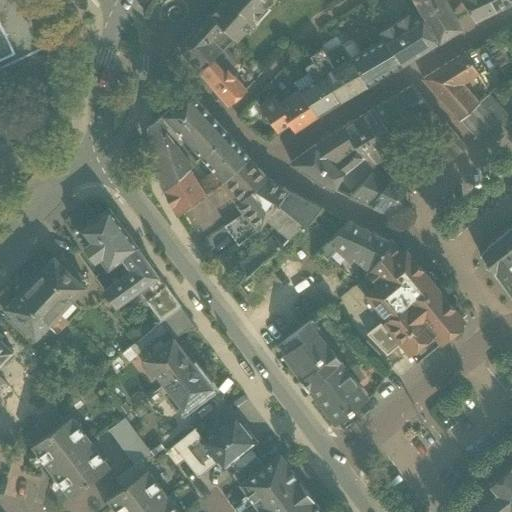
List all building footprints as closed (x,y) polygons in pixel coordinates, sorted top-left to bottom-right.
[(0,0),(0,67),(43,48),(20,0),(0,0)] [(223,0),(210,15),(233,39),(235,41),(252,23),(251,22),(268,4),(269,5),(273,0),(223,0)] [(460,29),(444,0),(413,0),(440,42),(460,29)] [(461,0),(475,22),(496,11),(488,0),(461,0)] [(511,3),(511,0),(488,0),(496,11),(511,3)] [(210,15),(209,14),(181,45),(181,51),(199,71),(212,58),(220,51),(233,39),(210,15)] [(420,17),(413,21),(408,14),(379,32),(383,39),(401,66),(436,44),(420,17)] [(350,59),(350,60),(366,87),(401,66),(383,39),(350,59)] [(366,87),(350,60),(350,59),(341,45),(326,54),(322,48),(309,57),(322,76),(322,77),(323,77),(339,102),(366,87)] [(464,53),(444,66),(460,84),(477,73),(464,53)] [(233,76),(227,69),(224,72),(212,58),(199,71),(228,105),(246,90),(233,75),(233,76)] [(460,84),(444,66),(423,79),(460,120),(478,104),(465,89),(460,84)] [(339,102),(323,77),(322,77),(299,90),(317,116),(339,102)] [(480,78),(465,89),(478,104),(490,94),(480,78)] [(430,107),(412,86),(392,98),(410,120),(415,128),(431,144),(440,136),(448,145),(457,136),(431,107),(430,107)] [(317,116),(299,90),(280,103),(277,106),(290,124),(294,131),(317,116)] [(227,134),(189,93),(163,115),(185,138),(186,139),(201,156),(227,134)] [(478,104),(460,120),(476,138),(477,138),(495,122),(497,125),(505,118),(505,117),(503,119),(492,105),(496,102),(490,94),(478,104)] [(280,103),(275,95),(259,106),(270,122),(271,122),(278,132),(290,124),(277,106),(280,103)] [(410,120),(392,98),(373,109),(391,132),(410,120)] [(373,109),(342,128),(354,146),(364,156),(371,165),(399,143),(391,132),(373,109)] [(192,166),(177,146),(185,138),(163,115),(148,128),(162,191),(188,169),(192,166)] [(342,128),(316,145),(334,162),(354,146),(342,128)] [(249,158),(227,134),(201,156),(217,175),(224,182),(249,158)] [(457,136),(448,145),(440,136),(431,144),(449,163),(461,152),(453,142),(458,137),(457,136)] [(458,137),(453,142),(461,152),(466,149),(466,147),(458,137)] [(449,163),(431,144),(415,158),(417,161),(430,178),(449,163)] [(334,162),(316,145),(291,163),(291,164),(324,186),(333,190),(344,171),(334,162)] [(354,146),(334,162),(344,171),(345,171),(353,165),(364,156),(354,146)] [(364,156),(353,165),(365,178),(374,169),(374,168),(371,165),(364,156)] [(267,177),(249,158),(224,182),(221,185),(229,196),(243,214),(247,218),(257,230),(258,229),(266,219),(288,191),(267,177)] [(412,161),(402,168),(405,171),(414,163),(412,161)] [(430,178),(417,161),(414,163),(426,181),(430,178)] [(426,181),(414,163),(405,171),(418,188),(426,181)] [(374,168),(374,169),(365,178),(348,197),(369,205),(390,181),(374,168)] [(188,169),(162,191),(177,216),(205,196),(188,169)] [(418,188),(405,171),(400,175),(412,192),(412,193),(418,188)] [(210,175),(203,181),(202,183),(208,194),(224,182),(217,175),(213,178),(212,176),(210,175)] [(412,192),(400,175),(397,177),(407,186),(407,187),(412,192)] [(390,181),(369,205),(386,213),(407,187),(407,186),(397,177),(396,176),(390,181)] [(320,208),(288,191),(266,219),(279,230),(289,238),(320,208)] [(109,209),(80,230),(89,242),(84,246),(95,261),(100,257),(109,269),(122,259),(130,271),(104,290),(116,307),(138,292),(158,277),(137,248),(138,248),(109,209)] [(243,214),(224,227),(238,246),(257,230),(247,218),(243,214)] [(392,242),(348,222),(319,251),(327,259),(336,249),(349,262),(352,258),(368,271),(369,271),(392,242)] [(511,224),(487,244),(481,252),(480,254),(481,255),(494,271),(493,272),(505,289),(507,288),(511,290),(511,224)] [(279,230),(239,266),(248,276),(289,238),(279,230)] [(401,253),(392,242),(369,271),(368,271),(364,275),(374,286),(364,294),(377,309),(377,310),(378,311),(378,310),(384,317),(384,318),(385,319),(386,320),(433,282),(406,249),(401,253)] [(53,258),(39,273),(36,270),(26,280),(68,321),(80,309),(71,301),(85,287),(79,282),(83,278),(65,260),(60,264),(53,258)] [(158,277),(138,292),(145,301),(165,287),(158,277)] [(68,321),(26,280),(16,291),(19,293),(4,309),(11,315),(7,319),(26,337),(30,333),(36,339),(49,326),(57,333),(68,321)] [(463,318),(433,282),(386,320),(383,322),(417,363),(462,325),(463,318)] [(165,287),(145,301),(160,321),(180,307),(165,287)] [(139,339),(122,353),(129,361),(167,330),(169,333),(188,319),(180,307),(160,321),(139,339)] [(308,322),(277,346),(284,355),(315,331),(308,322)] [(315,331),(284,355),(301,378),(299,380),(307,392),(310,390),(338,362),(339,361),(330,348),(329,349),(315,331)] [(173,338),(144,360),(164,385),(192,363),(173,338)] [(0,365),(13,352),(0,339),(0,384),(5,381),(0,376),(0,365)] [(353,363),(344,370),(338,362),(310,390),(335,424),(367,400),(354,382),(362,375),(353,363)] [(192,363),(164,385),(183,411),(212,389),(192,363)] [(54,409),(35,424),(44,436),(63,422),(54,409)] [(44,436),(31,446),(50,472),(90,442),(71,416),(63,422),(44,436)] [(130,462),(147,450),(121,416),(104,428),(130,462)] [(234,417),(204,441),(194,429),(173,446),(198,477),(218,461),(223,467),(229,462),(248,447),(254,442),(234,417)] [(172,428),(156,441),(163,450),(179,437),(172,428)] [(90,442),(50,472),(70,497),(110,467),(90,442)] [(248,447),(229,462),(236,472),(256,456),(248,447)] [(280,455),(264,467),(256,456),(236,472),(232,475),(259,511),(300,482),(299,481),(280,455)] [(140,460),(116,478),(123,488),(147,470),(140,460)] [(511,511),(511,466),(490,485),(498,494),(476,511),(511,511)] [(123,488),(107,500),(115,511),(145,511),(167,497),(147,470),(123,488)] [(300,482),(259,511),(322,511),(315,502),(315,501),(305,489),(300,482)] [(177,511),(167,497),(145,511),(177,511)]
